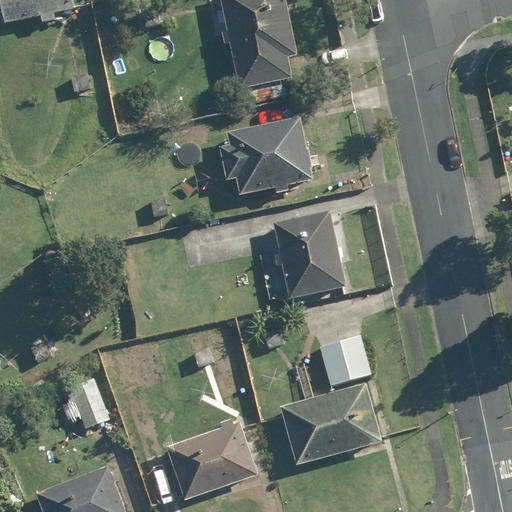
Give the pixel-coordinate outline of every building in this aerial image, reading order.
[(0,0),(0,1),(6,26),(39,18),(41,26),(55,23),(53,15),(73,10),(70,0),(0,0)] [(296,58),(283,0),(219,0),(239,93),(290,82),(286,61),(296,58)] [(110,72),(73,79),(76,96),(113,89),(110,72)] [(236,181),(239,198),(311,184),(299,122),(228,135),(230,149),(219,151),(225,183),(236,181)] [(288,301),(344,290),(328,214),(273,224),(279,255),(271,257),(273,270),(282,268),(288,301)] [(320,349),(331,389),(371,377),(360,338),(320,349)] [(232,343),(207,349),(214,376),(238,370),(232,343)] [(94,379),(69,388),(85,430),(109,420),(94,379)] [(282,410),(297,468),(382,445),(366,387),(282,410)] [(165,454),(184,505),(257,478),(238,427),(165,454)] [(36,496),(41,511),(125,511),(110,469),(36,496)]
